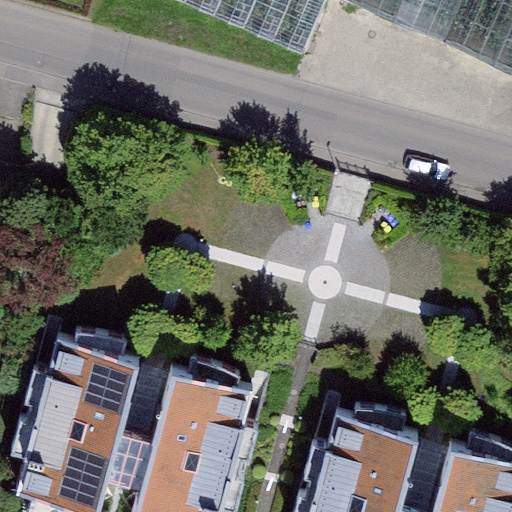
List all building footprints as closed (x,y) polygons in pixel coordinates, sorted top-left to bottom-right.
[(511,0),(318,0),(342,11),(346,0),(499,0),(511,5),(511,0)] [(101,501),(142,346),(68,327),(27,481),(101,501)] [(148,511),(220,511),(260,379),(186,357),(141,510),(148,511)] [(400,511),(428,422),(350,398),(315,511),(400,511)] [(511,511),(511,445),(470,434),(448,511),(511,511)]
